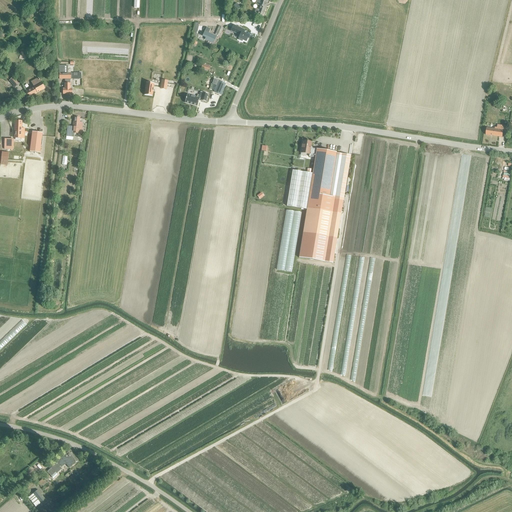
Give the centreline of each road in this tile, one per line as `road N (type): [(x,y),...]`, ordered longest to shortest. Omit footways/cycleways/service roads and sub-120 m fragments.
road 1 (track): [(343,218),(316,388),(148,484)]
road 2 (unclassified): [(0,118),(34,107),(76,107),(228,122)]
road 3 (unclassified): [(188,511),(80,447),(0,425)]
road 4 (unclassified): [(228,122),(428,140)]
road 5 (residential): [(228,122),(281,0)]
